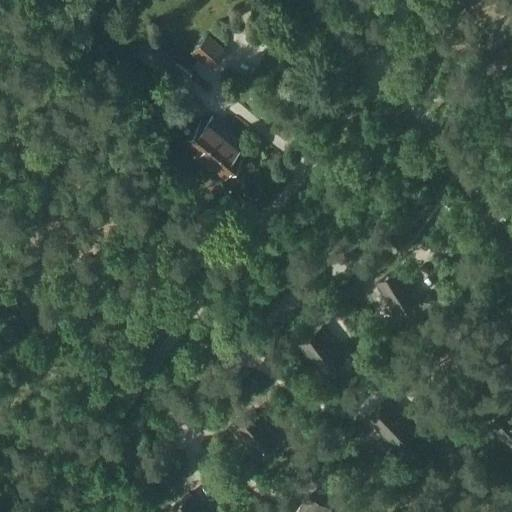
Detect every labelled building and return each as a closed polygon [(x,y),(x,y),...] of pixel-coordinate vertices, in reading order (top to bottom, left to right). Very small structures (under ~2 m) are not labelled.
[(104,43),(121,22),(105,7),(98,16),(100,18),(90,31),(104,43)] [(189,51),(209,69),(225,50),(206,32),(189,51)] [(175,85),(186,68),(145,36),(128,63),(145,77),(147,76),(158,83),(165,78),(175,85)] [(212,114),(202,122),(200,120),(184,139),(224,173),(240,155),(233,149),(241,139),(212,114)] [(400,266),(375,280),(395,313),(420,298),(400,266)] [(322,325),(300,343),(322,372),(346,355),(322,325)] [(394,446),(415,427),(390,399),(369,419),(394,446)] [(511,409),(508,405),(487,424),(511,450),(511,409)] [(253,409),(232,427),(256,456),(278,438),(253,409)] [(205,511),(189,492),(168,509),(169,511),(205,511)] [(328,511),(332,506),(306,493),(296,511),(328,511)]
